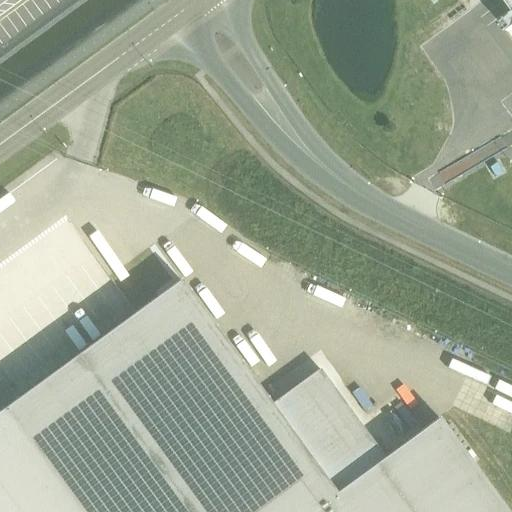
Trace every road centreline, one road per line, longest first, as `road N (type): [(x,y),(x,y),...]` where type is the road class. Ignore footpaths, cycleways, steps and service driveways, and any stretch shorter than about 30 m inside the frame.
road 1 (unclassified): [(172,18),(312,172),(379,208)]
road 2 (unclassified): [(379,208),(313,150),(220,0)]
road 3 (unclassified): [(0,143),(172,18)]
road 4 (unclassified): [(511,274),(379,208)]
road 5 (unknown): [(511,51),(488,70),(483,97),(445,169)]
